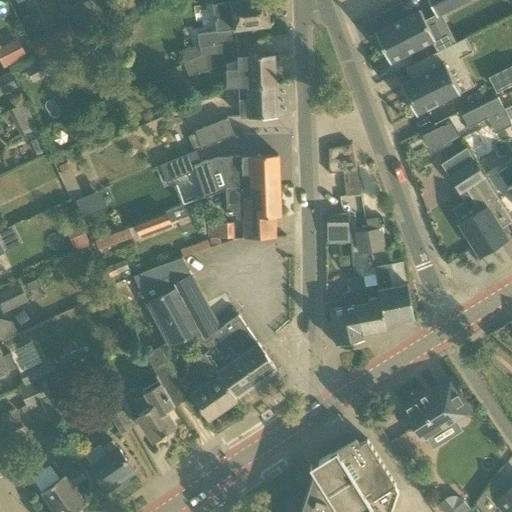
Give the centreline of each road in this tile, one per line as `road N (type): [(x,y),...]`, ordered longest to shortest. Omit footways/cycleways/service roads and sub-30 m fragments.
road 1 (residential): [(306,0),(317,411)]
road 2 (residential): [(452,328),(325,0)]
road 3 (secondary): [(164,511),(317,411)]
road 4 (secondary): [(317,411),(452,328)]
